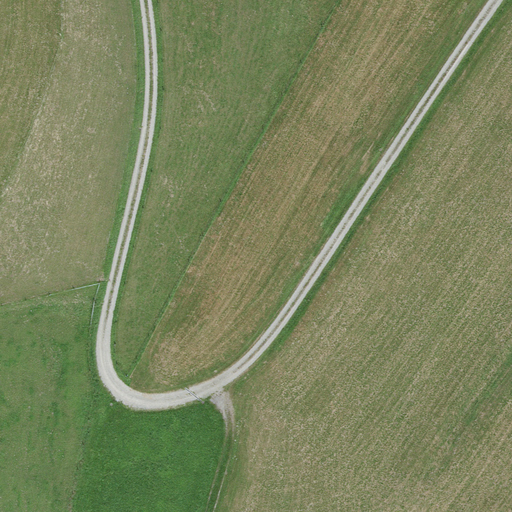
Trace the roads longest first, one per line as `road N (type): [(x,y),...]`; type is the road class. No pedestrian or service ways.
road 1 (track): [(147,0),(148,148),(105,332),(105,371),(125,391),(171,400),(228,382),(272,339),(502,0)]
road 2 (track): [(211,511),(229,416),(205,389)]
